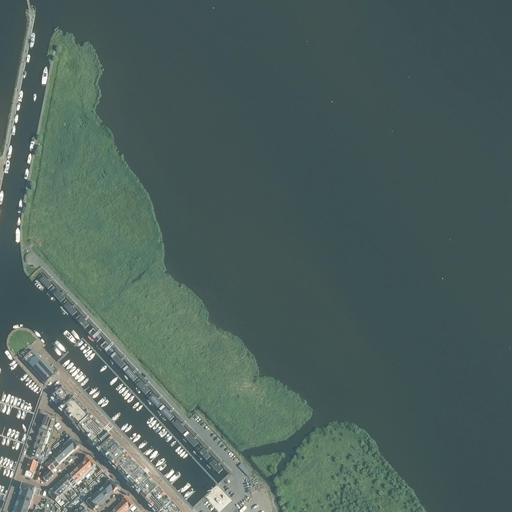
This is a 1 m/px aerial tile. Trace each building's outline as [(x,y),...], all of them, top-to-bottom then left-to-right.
[(40,274),(36,278),(47,290),(51,286),(40,274)] [(52,287),(48,291),(59,303),(64,299),(52,287)] [(65,301),(60,305),(72,317),(76,313),(65,301)] [(77,314),(73,318),(84,330),(89,326),(77,314)] [(90,328),(85,332),(97,344),(101,340),(90,328)] [(102,341),(98,345),(109,357),(113,353),(102,341)] [(56,375),(44,363),(33,351),(22,361),(33,373),(45,385),(56,375)] [(115,354),(110,358),(121,370),(126,366),(115,354)] [(127,367),(122,371),(134,383),(138,379),(127,367)] [(139,380),(135,384),(146,397),(150,393),(139,380)] [(51,403),(64,390),(61,386),(52,395),(50,399),(51,400),(50,402),(51,403)] [(64,390),(51,403),(55,407),(68,394),(64,390)] [(59,408),(60,409),(72,398),(68,394),(55,407),(57,410),(59,408)] [(151,394),(147,398),(158,410),(162,406),(151,394)] [(78,429),(82,425),(91,417),(72,397),(72,398),(60,409),(63,413),(69,419),(67,421),(71,424),(72,423),(78,429)] [(163,406),(159,410),(170,422),(174,419),(163,406)] [(45,417),(42,427),(52,430),(54,423),(55,421),(51,419),(45,417)] [(104,432),(91,417),(82,425),(78,429),(87,439),(86,440),(87,442),(89,440),(92,444),(98,450),(110,438),(104,432)] [(171,424),(182,436),(187,432),(176,420),(171,424)] [(39,434),(46,437),(47,437),(48,432),(48,431),(49,429),(52,431),(53,430),(52,430),(42,427),(41,429),(39,434)] [(37,442),(44,444),(46,439),(46,437),(39,434),(39,436),(38,436),(37,442)] [(188,434),(184,437),(194,449),(198,445),(188,434)] [(126,456),(110,438),(98,450),(105,458),(104,460),(107,463),(109,462),(114,467),(126,456)] [(73,439),(68,443),(75,451),(80,447),(73,439)] [(34,449),(42,451),(44,446),(43,446),(44,444),(37,442),(36,444),(34,449)] [(75,451),(68,443),(64,447),(71,454),(74,450),(75,451)] [(200,446),(196,450),(207,462),(211,458),(200,446)] [(67,457),(71,454),(64,447),(60,451),(67,457)] [(42,451),(34,449),(34,451),(31,458),(39,460),(40,460),(42,461),(44,456),(45,453),(43,453),(42,456),(42,455),(41,457),(40,456),(41,453),(41,452),(42,451)] [(63,461),(67,457),(60,451),(57,454),(56,453),(63,461)] [(59,465),(63,461),(56,453),(52,457),(59,466),(60,465),(59,465)] [(126,456),(114,468),(131,485),(137,492),(149,481),(143,473),(126,456)] [(55,469),(59,466),(52,457),(53,459),(49,463),(55,469)] [(89,457),(84,461),(85,461),(92,469),(93,470),(97,466),(89,457)] [(25,477),(32,479),(37,463),(30,461),(29,465),(28,468),(25,477)] [(88,473),(92,469),(85,461),(81,465),(88,473)] [(215,462),(210,466),(218,475),(223,471),(215,462)] [(50,471),(54,475),(53,474),(55,473),(53,471),(55,469),(49,463),(45,466),(50,471)] [(242,464),(238,467),(248,477),(251,474),(242,464)] [(81,465),(77,469),(85,477),(84,476),(88,473),(81,465)] [(81,481),(85,477),(77,469),(73,473),(81,481)] [(50,479),(54,475),(50,471),(46,475),(42,478),(46,483),(50,479)] [(81,481),(73,473),(69,476),(69,475),(68,475),(77,485),(81,481)] [(68,475),(64,479),(73,488),(77,485),(68,475)] [(73,488),(64,479),(60,483),(68,491),(72,487),(73,488)] [(107,484),(106,485),(113,492),(114,492),(118,489),(110,481),(107,484)] [(177,511),(171,504),(149,481),(137,492),(155,511),(177,511)] [(109,495),(113,492),(106,485),(107,484),(105,482),(101,487),(102,487),(109,495)] [(60,483),(56,486),(64,495),(68,491),(60,483)] [(40,490),(37,489),(22,484),(21,486),(20,490),(34,495),(35,495),(36,496),(38,497),(39,494),(40,492),(40,490)] [(56,486),(52,490),(61,499),(60,498),(64,495),(56,486)] [(101,487),(98,491),(105,499),(109,495),(102,487),(101,487)] [(34,495),(20,490),(19,496),(18,496),(32,500),(34,495)] [(57,503),(61,499),(52,490),(48,494),(57,503)] [(101,502),(105,499),(98,491),(94,495),(101,502)] [(90,498),(97,506),(101,502),(94,495),(90,498)] [(16,502),(30,506),(32,500),(18,496),(19,496),(17,501),(16,502)] [(97,506),(90,498),(89,497),(82,503),(87,508),(89,506),(94,511),(98,507),(97,506)] [(122,502),(123,503),(123,502),(130,510),(130,511),(135,507),(126,498),(122,502)] [(30,506),(16,502),(17,502),(15,507),(21,510),(28,511),(30,506)] [(130,510),(123,502),(123,503),(119,506),(124,511),(127,511),(130,510)] [(86,511),(84,510),(87,508),(82,503),(76,509),(78,511),(86,511)]
